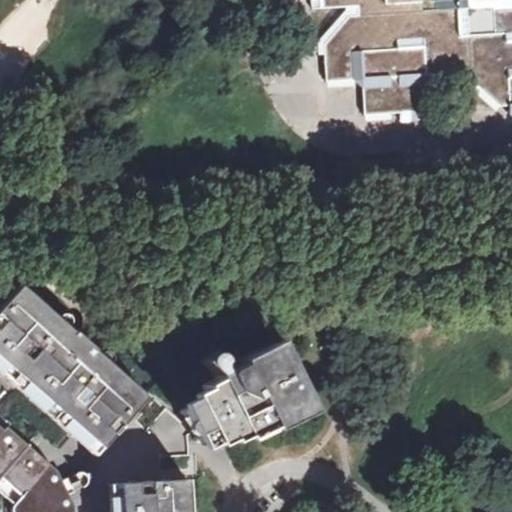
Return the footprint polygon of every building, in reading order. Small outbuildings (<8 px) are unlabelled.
[(511,0),(311,0),(312,10),(357,7),(358,15),(348,16),(324,44),(326,81),(326,82),(327,82),(362,80),(364,115),(365,115),(400,113),(400,122),(429,120),(426,84),(472,81),(472,82),(500,107),(511,105),(511,0)] [(19,285),(0,306),(0,331),(115,431),(146,396),(19,285)] [(0,360),(100,448),(103,444),(111,435),(115,431),(0,331),(0,360)] [(236,360),(238,363),(213,375),(214,379),(201,385),(206,394),(193,401),(212,439),(225,432),(229,441),(242,435),(244,438),(269,426),(270,429),(304,413),(307,405),(298,388),(299,387),(287,363),(286,364),(277,346),(270,343),(236,360)] [(168,442),(180,438),(164,392),(152,396),(168,442)] [(0,492),(14,504),(13,507),(14,511),(13,511),(73,511),(73,506),(72,501),(68,495),(83,487),(84,487),(84,486),(85,486),(85,485),(86,485),(86,484),(87,484),(87,483),(87,482),(87,481),(87,480),(87,479),(90,478),(88,473),(85,475),(85,474),(84,474),(83,473),(82,473),(81,473),(80,472),(79,473),(79,472),(79,473),(78,473),(77,473),(76,473),(61,482),(58,476),(0,423),(0,492)] [(189,511),(187,479),(132,484),(133,511),(189,511)] [(133,511),(132,484),(120,484),(110,485),(111,511),(133,511)]
